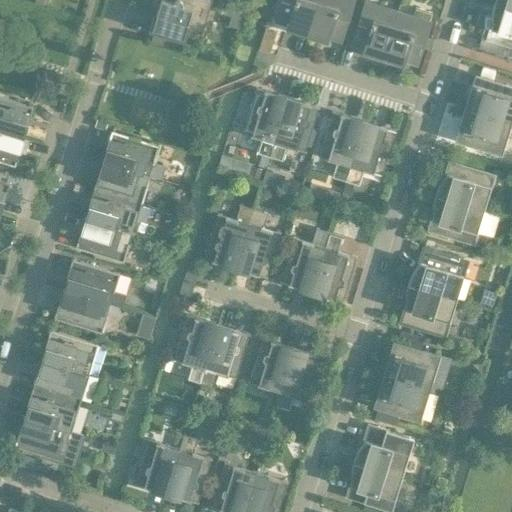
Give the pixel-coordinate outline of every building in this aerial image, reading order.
[(201,34),(211,3),(211,0),(159,0),(151,27),(162,31),(160,38),(183,45),(188,30),(201,34)] [(227,0),(226,7),(244,13),(248,0),(227,0)] [(281,0),(275,20),(287,24),(286,28),(307,35),(317,0),(281,0)] [(352,0),(317,0),(307,35),(327,41),(328,36),(341,40),(352,0)] [(511,0),(494,0),(493,3),(494,3),(511,8),(511,0)] [(351,44),(363,47),(362,52),(383,58),(397,11),(365,1),(351,44)] [(511,8),(494,3),(493,3),(492,8),(491,12),(491,15),(491,17),(491,20),(491,25),(487,38),(511,45),(511,8)] [(425,37),(430,21),(432,13),(413,7),(411,15),(397,11),(383,58),(403,65),(405,60),(417,64),(422,47),(430,50),(433,39),(425,37)] [(262,35),(258,49),(269,52),(274,39),(262,35)] [(469,94),(466,106),(511,120),(511,116),(511,113),(511,85),(479,76),(473,95),(469,94)] [(255,152),(269,156),(287,97),(255,87),(255,89),(256,89),(243,131),(242,131),(242,132),(260,138),(256,151),(255,152)] [(0,128),(21,135),(25,125),(27,126),(33,107),(0,96),(0,128)] [(319,107),(287,97),(269,156),(283,161),(283,159),(287,146),(306,152),(306,151),(305,150),(318,108),(319,108),(319,107)] [(511,120),(466,106),(462,119),(465,120),(459,140),(500,152),(509,124),(511,124),(511,120)] [(343,188),(363,123),(363,121),(331,111),(331,112),(332,112),(319,154),(318,154),(318,155),(336,161),(332,174),(331,175),(340,178),(337,186),(343,188)] [(381,174),(394,131),(395,132),(395,130),(363,121),(363,123),(343,188),(348,190),(351,181),(359,184),(359,182),(363,169),(382,175),(382,174),(381,174)] [(18,146),(21,135),(0,128),(0,161),(14,166),(20,147),(18,146)] [(159,145),(111,130),(105,150),(108,150),(104,161),(150,175),(149,175),(161,179),(165,166),(154,162),(159,145)] [(150,175),(104,161),(101,171),(99,170),(93,189),(141,203),(149,175),(150,175)] [(449,161),(445,175),(442,179),(439,183),(437,187),(435,192),(434,194),(435,194),(483,209),(494,175),(449,161)] [(3,202),(9,183),(0,180),(0,204),(1,201),(3,202)] [(331,187),(327,201),(336,204),(340,190),(331,187)] [(141,203),(93,189),(88,207),(90,208),(87,218),(132,232),(141,203)] [(483,209),(435,194),(434,194),(434,196),(433,201),(432,206),(432,208),(432,213),(432,216),(428,229),(473,243),(483,209)] [(203,258),(235,267),(253,208),(239,204),(239,206),(235,219),(217,213),(216,214),(217,214),(204,257),(203,256),(203,258)] [(253,208),(235,267),(267,277),(267,276),(280,234),(281,232),(262,227),(266,214),(267,214),(267,212),(253,208)] [(132,232),(87,218),(84,229),(81,228),(75,247),(123,262),(132,232)] [(311,291),(325,246),(324,246),(329,231),(316,227),(312,242),(293,236),(292,237),(293,238),(280,280),(279,280),(279,281),(311,291)] [(343,299),(356,257),(357,256),(338,250),(342,237),(343,237),(343,236),(329,231),(324,246),(325,246),(311,291),(343,301),(343,299)] [(168,236),(166,242),(173,244),(175,238),(168,236)] [(423,246),(417,263),(415,267),(412,272),(410,276),(409,278),(407,283),(408,283),(456,298),(468,260),(423,246)] [(119,273),(72,259),(66,278),(68,278),(65,289),(110,303),(122,307),(126,294),(114,290),(119,273)] [(200,268),(187,264),(182,279),(195,284),(200,268)] [(456,298),(408,283),(407,283),(406,285),(405,290),(405,295),(405,297),(405,300),(405,304),(399,322),(444,336),(456,298)] [(110,303),(65,289),(62,299),(59,299),(54,318),(101,332),(110,303)] [(204,368),(218,323),(186,313),(185,315),(186,315),(173,357),(172,357),(172,358),(191,364),(187,377),(186,377),(186,378),(200,383),(205,368),(204,368)] [(236,376),(249,334),(250,333),(218,323),(204,368),(205,368),(200,383),(213,387),(217,372),(236,378),(236,376)] [(50,329),(46,342),(44,348),(46,349),(43,360),(89,373),(98,344),(50,329)] [(248,381),(280,391),(294,347),(262,337),(262,338),(249,380),(248,381)] [(438,353),(438,355),(397,342),(391,361),(388,360),(384,373),(435,389),(436,386),(442,388),(452,357),(438,353)] [(326,356),(294,347),(280,391),(275,406),(290,410),(290,408),(289,408),(293,395),(312,401),(313,400),(312,400),(325,357),(325,358),(326,356)] [(96,376),(89,373),(43,360),(40,370),(38,369),(32,388),(80,402),(80,401),(88,403),(96,376)] [(435,389),(384,373),(380,386),(383,387),(378,406),(418,418),(427,390),(434,393),(435,389)] [(80,402),(32,388),(26,406),(29,407),(25,417),(71,431),(71,430),(80,402)] [(267,431),(271,420),(258,416),(255,427),(267,431)] [(71,431),(25,417),(22,427),(20,427),(14,446),(71,464),(76,446),(79,447),(83,434),(71,430),(71,431)] [(368,424),(363,441),(360,445),(357,449),(355,454),(354,456),(353,461),(354,461),(402,476),(413,438),(368,424)] [(310,435),(299,432),(296,440),(307,443),(310,435)] [(183,433),(179,448),(180,448),(166,493),(198,502),(198,501),(211,459),(211,458),(193,452),(197,439),(198,438),(183,433)] [(134,483),(166,493),(180,448),(179,448),(148,438),(147,439),(148,440),(135,482),(134,482),(134,483)] [(100,450),(112,454),(115,444),(103,440),(100,450)] [(210,506),(229,511),(243,511),(256,471),(224,461),(223,463),(224,463),(211,505),(210,505),(210,506)] [(402,476),(354,461),(353,461),(352,463),(351,468),(350,473),(350,475),(350,480),(350,482),(346,496),(391,510),(402,476)] [(288,481),(256,471),(243,511),(277,511),(287,482),(288,481)] [(438,477),(435,485),(445,488),(447,479),(438,477)]
